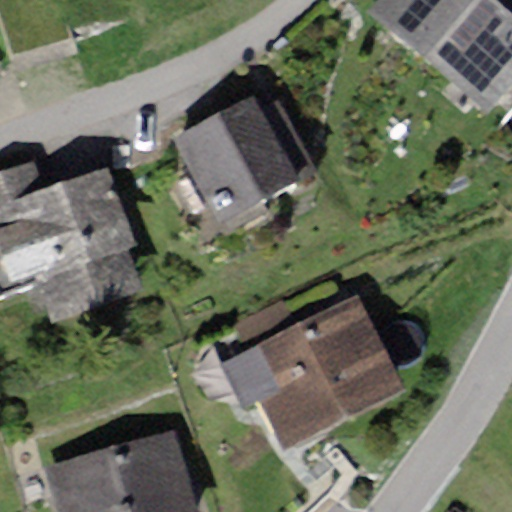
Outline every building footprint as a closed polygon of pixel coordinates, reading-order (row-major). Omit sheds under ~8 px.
[(511,0),(380,0),(369,14),(490,117),(511,90),(511,0)] [(256,95),(173,138),(220,228),(318,177),(279,101),(263,109),(256,95)] [(138,247),(108,164),(45,187),(36,161),(0,173),(0,247),(12,281),(36,273),(55,324),(145,291),(129,250),(138,247)] [(261,400),(285,449),(407,391),(361,297),(220,365),(242,409),(261,400)] [(235,327),(243,342),(289,319),(282,304),(235,327)] [(199,511),(175,431),(46,470),(58,511),(199,511)] [(315,511),(328,501),(343,477),(314,452),(289,472),(282,463),(237,511),(315,511)]
